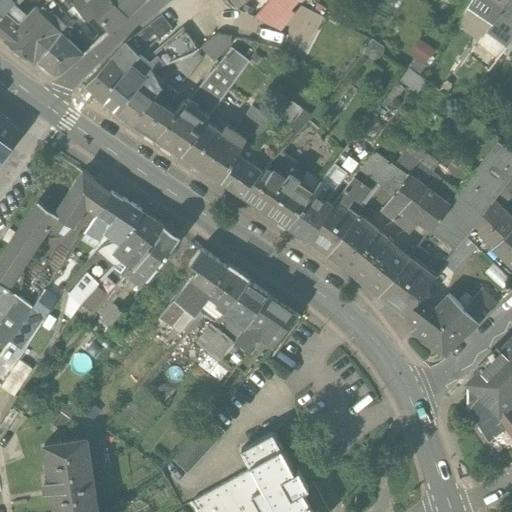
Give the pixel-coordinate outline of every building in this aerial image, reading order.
[(0,0),(0,18),(16,1),(14,0),(0,0)] [(88,6),(83,0),(76,0),(71,5),(88,25),(97,17),(88,6)] [(94,0),(88,6),(97,17),(109,31),(126,16),(127,17),(143,0),(94,0)] [(268,0),(254,18),(280,29),(289,17),(284,13),(295,0),(268,0)] [(511,41),(511,38),(511,24),(498,14),(480,0),(469,0),(467,4),(459,17),(483,34),(492,42),(496,39),(507,47),(510,43),(511,41)] [(480,0),(498,14),(506,0),(480,0)] [(35,9),(3,39),(35,65),(38,61),(60,33),(35,9)] [(167,32),(158,19),(147,28),(157,40),(167,32)] [(72,21),(60,33),(38,61),(53,72),(59,71),(94,44),(72,21)] [(138,58),(102,99),(118,112),(154,68),(195,51),(199,48),(181,29),(150,56),(145,51),(138,58)] [(217,34),(200,48),(214,61),(225,48),(230,45),(229,41),(230,37),(217,34)] [(126,44),(85,86),(102,99),(138,58),(126,44)] [(230,49),(189,100),(196,104),(194,108),(207,117),(248,63),(230,49)] [(405,65),(395,78),(412,90),(421,77),(405,65)] [(154,68),(118,112),(133,123),(150,100),(154,94),(163,86),(154,68)] [(173,115),(158,105),(140,129),(180,155),(207,117),(194,108),(196,104),(189,100),(188,99),(185,102),(183,101),(173,115)] [(140,129),(158,105),(150,100),(133,123),(140,129)] [(233,124),(248,136),(262,119),(247,108),(233,124)] [(0,115),(0,160),(22,131),(0,115)] [(214,129),(190,161),(220,180),(233,157),(227,153),(234,141),(240,145),(244,137),(223,125),(218,132),(214,129)] [(448,203),(430,226),(455,248),(464,236),(467,233),(466,232),(491,200),(511,174),(511,155),(496,143),(448,203)] [(393,164),(372,150),(353,174),(335,199),(343,205),(347,203),(353,196),(359,200),(374,178),(392,190),(406,173),(393,164)] [(448,203),(420,183),(430,171),(402,151),(393,164),(406,173),(392,190),(379,207),(408,229),(417,218),(429,227),(430,226),(448,203)] [(261,169),(235,153),(233,157),(220,180),(240,193),(256,174),(261,169)] [(317,180),(286,224),(306,238),(331,203),(324,198),(348,165),(336,156),(323,173),(317,180)] [(280,190),(256,174),(240,193),(282,221),(317,180),(323,173),(305,160),(280,190)] [(56,213),(72,226),(84,209),(96,218),(112,194),(83,173),(55,213),(56,213)] [(144,214),(124,201),(112,194),(96,218),(109,225),(102,235),(119,244),(144,214)] [(331,203),(306,238),(329,254),(357,215),(343,205),(335,199),(331,203)] [(38,200),(0,258),(0,282),(32,306),(60,271),(55,268),(53,270),(48,266),(42,273),(28,263),(33,257),(29,254),(56,213),(55,213),(38,200)] [(511,220),(491,200),(466,232),(467,233),(464,236),(476,248),(484,239),(492,246),(511,225),(511,220)] [(144,214),(119,244),(113,251),(124,261),(157,222),(144,214)] [(396,245),(357,215),(329,254),(366,283),(396,245)] [(157,222),(124,261),(136,270),(168,229),(157,222)] [(511,225),(492,246),(511,264),(511,225)] [(168,229),(136,270),(148,279),(181,236),(168,229)] [(455,248),(446,259),(457,268),(476,248),(464,236),(455,248)] [(408,254),(378,293),(390,303),(423,266),(419,262),(426,251),(417,243),(408,254)] [(396,245),(366,283),(378,293),(408,254),(396,245)] [(227,268),(201,249),(199,250),(200,250),(189,263),(198,271),(193,277),(189,281),(186,287),(161,315),(169,322),(168,322),(172,326),(186,310),(193,316),(213,292),(211,290),(227,268)] [(115,268),(102,256),(90,267),(103,280),(115,268)] [(434,274),(423,266),(390,303),(403,313),(416,297),(434,274)] [(218,294),(208,306),(221,315),(248,282),(238,275),(222,296),(218,294)] [(88,295),(72,280),(61,291),(81,305),(87,296),(88,295)] [(432,309),(416,297),(403,313),(417,323),(410,328),(443,354),(498,304),(474,281),(462,291),(456,287),(432,309)] [(0,340),(6,344),(32,306),(0,282),(0,340)] [(88,295),(87,296),(81,305),(90,312),(106,292),(97,286),(88,295)] [(254,287),(237,311),(247,318),(264,294),(254,287)] [(236,335),(219,358),(232,367),(255,336),(272,349),(297,315),(267,295),(236,335)] [(121,312),(113,305),(100,322),(108,329),(121,312)] [(223,334),(198,316),(184,335),(219,358),(236,335),(227,328),(223,334)] [(509,404),(511,401),(511,339),(469,382),(481,395),(497,416),(509,404)] [(18,361),(0,387),(14,397),(33,371),(18,361)] [(497,416),(481,395),(468,410),(488,443),(503,432),(496,423),(500,420),(497,416)] [(511,408),(509,404),(497,416),(500,420),(511,434),(511,408)] [(210,418),(172,459),(187,475),(226,433),(210,418)] [(328,511),(313,482),(307,485),(298,469),(294,472),(272,432),(241,449),(251,468),(191,501),(197,511),(328,511)] [(84,437),(44,444),(49,478),(43,479),(45,491),(51,490),(54,511),(66,511),(96,508),(84,437)]
